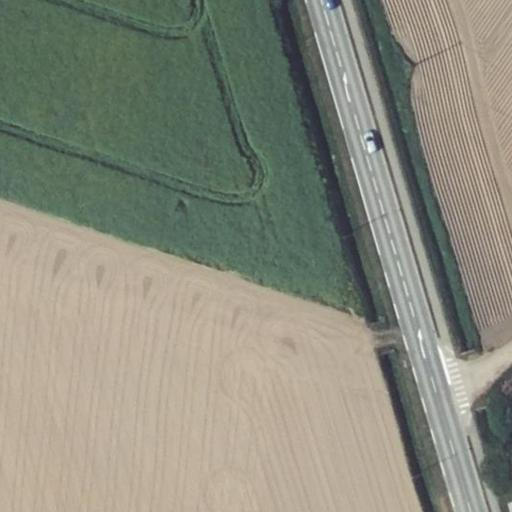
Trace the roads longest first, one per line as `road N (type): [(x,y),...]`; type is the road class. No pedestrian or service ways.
road 1 (tertiary): [(437,390),(322,0)]
road 2 (tertiary): [(472,511),(437,390)]
